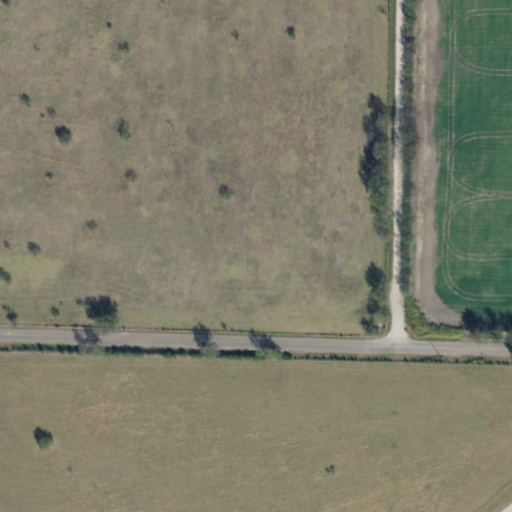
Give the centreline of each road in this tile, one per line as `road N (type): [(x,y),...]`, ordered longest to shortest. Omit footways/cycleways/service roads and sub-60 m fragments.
road 1 (residential): [(397,346),(0,333)]
road 2 (residential): [(397,346),(402,0)]
